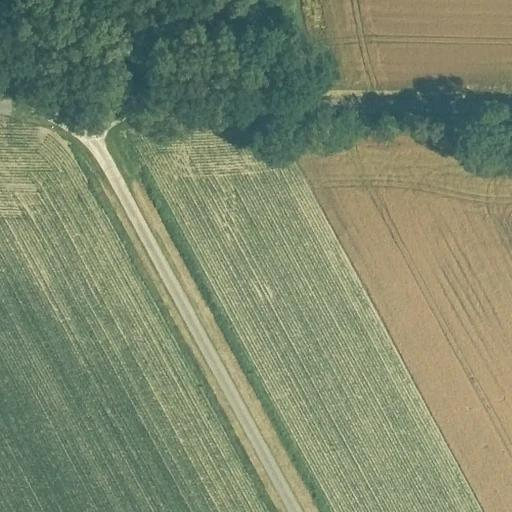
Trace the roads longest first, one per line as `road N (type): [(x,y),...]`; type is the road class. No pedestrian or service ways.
road 1 (unclassified): [(0,108),(511,109)]
road 2 (track): [(77,111),(294,511)]
